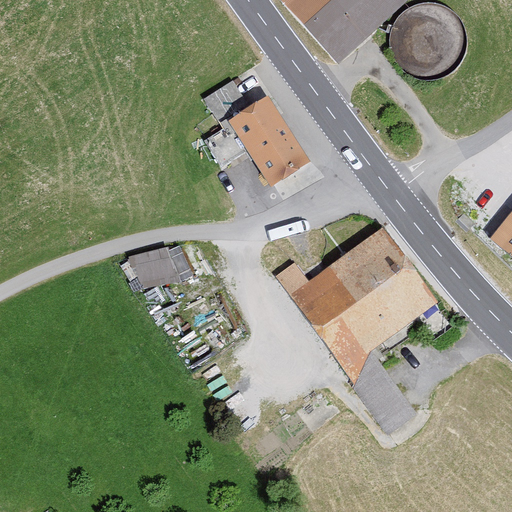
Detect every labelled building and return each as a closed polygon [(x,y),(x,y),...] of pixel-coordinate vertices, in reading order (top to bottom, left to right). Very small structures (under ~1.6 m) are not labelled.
[(280,0),(339,64),(409,1),(408,0),(280,0)] [(233,78),(205,95),(219,118),(247,101),(233,78)] [(262,184),(304,160),(270,102),(228,126),(262,184)] [(511,215),(489,243),(511,261),(511,215)] [(295,264),(276,278),(355,388),(370,356),(439,306),(384,230),(309,284),(295,264)]
